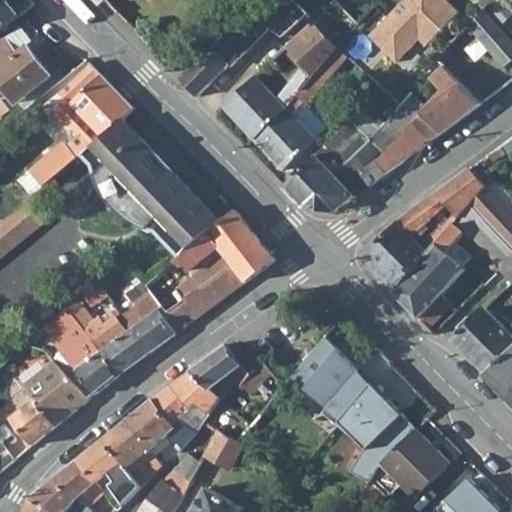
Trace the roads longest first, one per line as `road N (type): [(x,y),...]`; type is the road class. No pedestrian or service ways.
road 1 (residential): [(320,255),(158,367),(26,475),(4,507)]
road 2 (secondary): [(65,0),(320,255)]
road 3 (secondary): [(320,255),(511,449)]
road 4 (residential): [(320,255),(511,113)]
